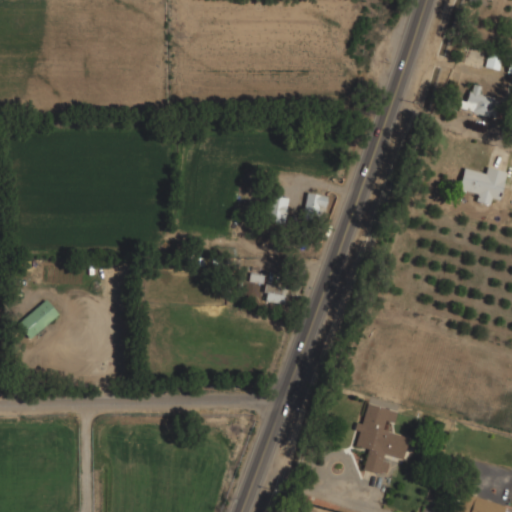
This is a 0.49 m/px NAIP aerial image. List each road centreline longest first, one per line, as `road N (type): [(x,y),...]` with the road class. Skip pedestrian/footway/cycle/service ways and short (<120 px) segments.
road 1 (secondary): [(425,0),(241,511)]
road 2 (residential): [(281,401),(0,404)]
